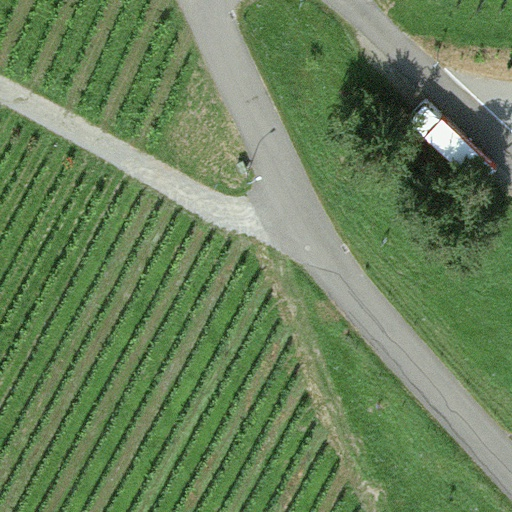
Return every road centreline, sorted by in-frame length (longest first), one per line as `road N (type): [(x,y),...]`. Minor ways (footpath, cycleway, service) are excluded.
road 1 (residential): [(511,468),(358,302),(304,227),(206,0)]
road 2 (track): [(0,92),(223,210),(304,227)]
road 3 (track): [(351,0),(511,157)]
